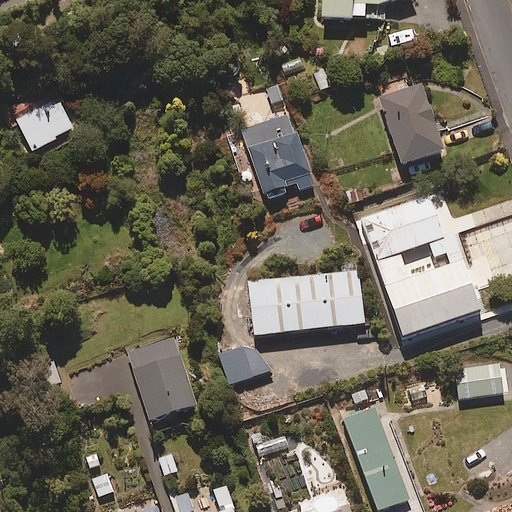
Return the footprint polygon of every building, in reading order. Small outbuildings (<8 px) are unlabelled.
[(321,0),(322,20),(377,20),(377,5),(390,0),(321,0)] [(304,69),(296,53),(277,62),(284,78),(304,69)] [(283,100),(274,79),(261,85),(270,105),(283,100)] [(49,84),(0,108),(11,130),(17,127),(29,152),(72,131),(49,84)] [(441,152),(420,85),(377,98),(398,166),(441,152)] [(296,190),(312,185),(296,133),(293,134),(287,116),(241,131),(263,201),(283,194),(281,189),(294,185),(296,190)] [(429,196),(360,219),(402,342),(481,315),(454,234),(443,238),(429,196)] [(363,325),(357,272),(245,284),(251,337),(363,325)] [(195,407),(173,339),(126,354),(147,421),(195,407)] [(266,372),(254,343),(216,357),(228,387),(266,372)] [(377,511),(408,501),(374,410),(342,422),(375,511),(377,511)] [(113,492),(106,474),(91,480),(98,498),(113,492)] [(283,497),(278,476),(264,480),(269,500),(283,497)] [(233,511),(226,486),(211,491),(217,511),(233,511)] [(192,511),(193,511),(188,494),(174,498),(177,511),(192,511)] [(336,510),(331,495),(282,511),(349,511),(347,506),(336,510)] [(101,503),(103,511),(118,511),(114,498),(101,503)]
